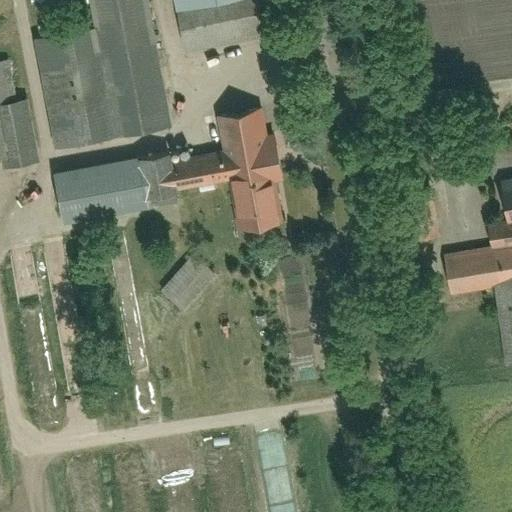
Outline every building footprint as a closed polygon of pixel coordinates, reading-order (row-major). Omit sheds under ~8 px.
[(91,0),(97,30),(34,42),(53,144),(170,122),(146,0),(91,0)] [(176,0),(185,48),(287,30),(281,0),(176,0)] [(0,57),(0,162),(38,155),(27,99),(16,101),(8,56),(0,57)] [(119,205),(121,220),(176,212),(173,188),(231,180),(238,226),(278,220),(272,175),(282,174),(278,141),(267,143),(261,106),(220,112),(226,147),(152,158),(151,153),(53,168),(60,214),(119,205)] [(511,177),(500,179),(510,246),(511,245),(511,177)] [(450,291),(495,283),(507,363),(511,362),(511,245),(510,246),(444,256),(450,291)] [(156,292),(177,311),(212,273),(191,254),(156,292)]
